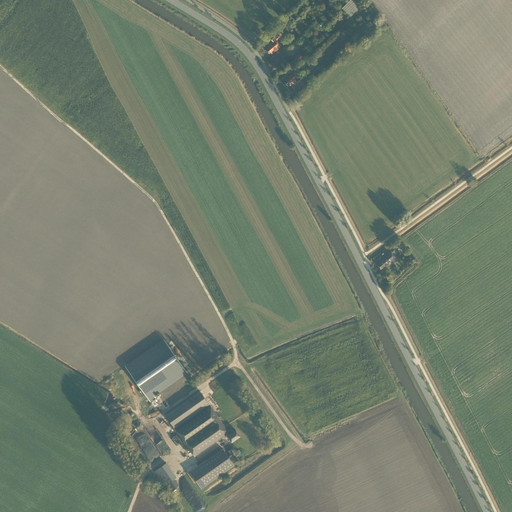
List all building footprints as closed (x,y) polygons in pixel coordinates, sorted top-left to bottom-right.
[(350,0),(347,3),(355,12),(361,6),(354,0),(350,0)] [(350,17),(355,12),(347,3),(342,8),(350,17)] [(280,33),(276,29),(268,36),(273,42),(266,47),(268,49),(266,50),(269,54),(271,52),(272,54),(274,52),(278,49),(281,46),(277,40),(282,36),(281,35),(283,34),(281,32),(280,33)] [(288,66),(291,70),(297,65),(297,64),(304,58),(298,51),(291,58),(294,61),(288,66)] [(300,77),(298,76),(294,71),(285,79),(286,81),(284,82),(288,86),(289,84),(290,86),(296,81),(297,82),(296,83),(302,90),(306,85),(301,79),(299,81),(298,79),(300,77)] [(389,264),(392,262),(393,264),(397,261),(395,259),(396,258),(390,251),(380,260),(380,259),(375,263),(381,269),(385,265),(386,266),(388,264),(389,264)] [(163,338),(125,365),(150,401),(156,398),(155,396),(188,373),(163,338)] [(228,430),(199,390),(165,415),(195,457),(227,434),(228,436),(227,436),(231,442),(240,436),(236,430),(234,432),(231,428),(228,430)] [(223,449),(190,472),(201,488),(234,465),(223,449)] [(239,460),(231,449),(228,451),(231,456),(229,457),(233,463),(236,462),(239,460)] [(169,483),(173,489),(178,486),(175,481),(177,479),(166,463),(154,471),(165,486),(169,483)]
